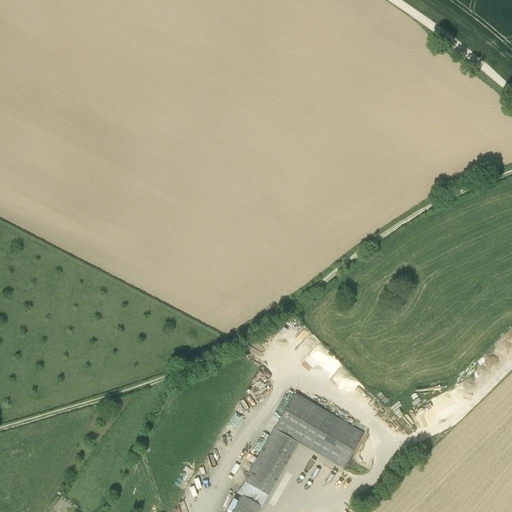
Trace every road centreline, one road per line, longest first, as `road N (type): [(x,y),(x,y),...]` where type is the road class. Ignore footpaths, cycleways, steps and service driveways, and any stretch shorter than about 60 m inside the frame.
road 1 (track): [(0,428),(193,366),(409,218),(511,172)]
road 2 (track): [(394,0),(511,92)]
road 3 (track): [(511,363),(450,423),(399,443)]
